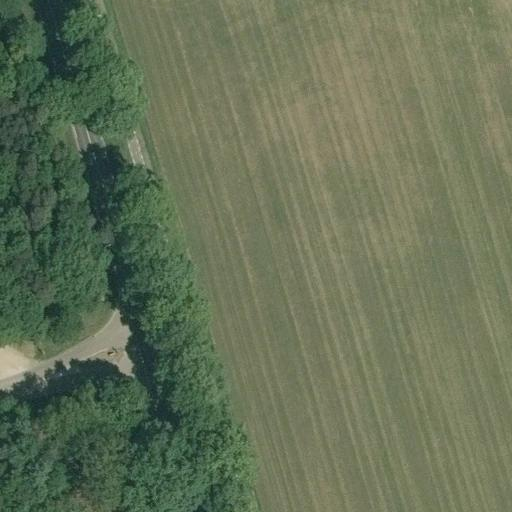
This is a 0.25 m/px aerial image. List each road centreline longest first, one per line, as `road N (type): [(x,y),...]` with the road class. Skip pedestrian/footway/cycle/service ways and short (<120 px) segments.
road 1 (secondary): [(140,315),(46,0)]
road 2 (secondary): [(198,511),(155,367)]
road 3 (unclassified): [(140,315),(35,383)]
road 4 (unclassified): [(35,383),(155,367)]
